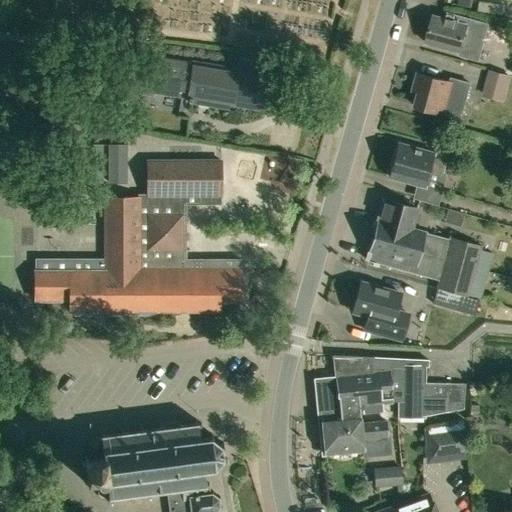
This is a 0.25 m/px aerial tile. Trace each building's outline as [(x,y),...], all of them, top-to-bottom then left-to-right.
[(446,12),(445,18),(433,15),(425,43),(459,52),(458,56),(478,61),(488,24),(446,12)] [(228,105),(267,111),(273,77),(238,71),(238,69),(192,62),(191,64),(122,52),(116,90),(152,96),(153,92),(187,98),(186,102),(227,109),(228,105)] [(482,95),(503,101),(509,78),(489,72),(482,95)] [(451,79),(450,82),(417,74),(412,91),(418,93),(414,107),(437,113),(438,109),(443,110),(442,113),(460,118),(469,84),(451,79)] [(437,191),(446,158),(433,154),(434,153),(398,143),(389,177),(437,191)] [(83,184),(103,184),(102,145),(83,145),(83,184)] [(108,184),(127,184),(126,145),(108,145),(108,184)] [(240,302),(240,269),(240,260),(186,260),(186,250),(182,250),(182,215),(185,215),(185,205),(221,205),(221,161),(147,161),(147,195),(138,195),(138,198),(105,198),(105,260),(35,260),(35,301),(70,301),(70,311),(219,311),(219,302),(240,302)] [(426,285),(437,288),(479,300),(492,254),(480,250),(480,247),(451,238),(450,242),(410,230),(416,208),(383,199),(366,261),(428,278),(426,285)] [(392,321),(395,311),(400,294),(360,282),(352,311),(367,316),(378,319),(374,332),(401,340),(405,325),(392,321)] [(474,316),(479,300),(437,288),(432,304),(474,316)] [(423,418),(424,383),(424,367),(428,367),(428,361),(428,360),(334,355),(336,377),(317,379),(325,455),(362,451),(362,440),(375,439),(387,438),(386,422),(360,424),(358,407),(392,401),(398,401),(398,418),(423,418)] [(464,385),(424,383),(423,418),(425,418),(425,416),(463,410),(464,385)] [(166,490),(169,511),(213,511),(216,511),(218,508),(216,498),(206,492),(204,492),(203,484),(199,485),(198,476),(211,474),(220,460),(220,444),(206,436),(190,436),(189,426),(100,437),(103,457),(83,459),(86,482),(96,480),(97,484),(100,486),(98,489),(99,495),(103,497),(107,496),(107,498),(166,490)] [(431,457),(465,453),(462,429),(428,434),(431,457)] [(401,466),(374,468),(375,487),(403,485),(401,466)] [(435,511),(429,495),(379,511),(435,511)]
